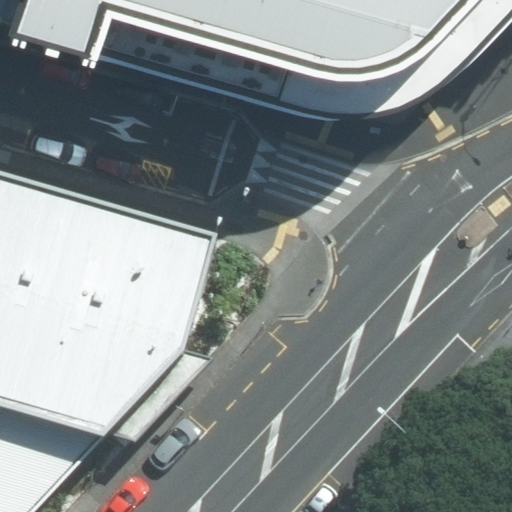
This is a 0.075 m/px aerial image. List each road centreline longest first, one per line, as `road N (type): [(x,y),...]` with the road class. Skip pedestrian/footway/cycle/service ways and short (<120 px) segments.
road 1 (residential): [(0,94),(290,178),(368,208),(444,258)]
road 2 (secondary): [(444,258),(218,511)]
road 3 (secondary): [(444,258),(479,188),(511,150)]
